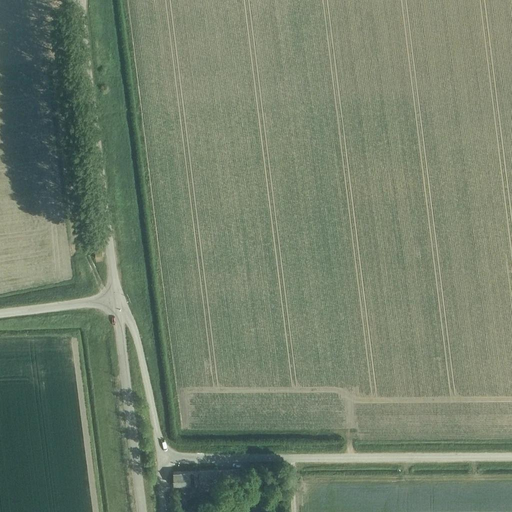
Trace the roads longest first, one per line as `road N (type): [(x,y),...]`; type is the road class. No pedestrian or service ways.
road 1 (unclassified): [(166,458),(511,456)]
road 2 (tertiary): [(115,299),(78,0)]
road 3 (tertiary): [(141,511),(116,308)]
road 4 (unclassified): [(166,458),(136,337),(116,308)]
